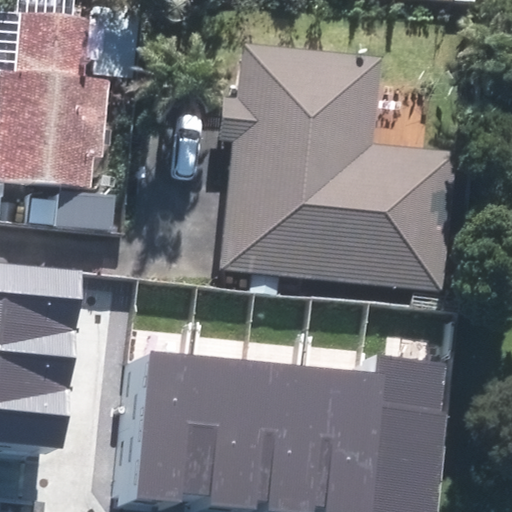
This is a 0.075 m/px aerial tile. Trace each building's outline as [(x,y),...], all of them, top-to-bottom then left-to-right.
[(134,16),(96,12),(90,79),(128,82),(134,16)] [(511,16),(483,15),(481,49),(511,50),(511,16)] [(83,24),(14,18),(8,77),(0,75),(0,186),(87,194),(90,158),(96,158),(102,84),(78,82),(83,24)] [(238,48),(216,274),(436,295),(449,157),(369,149),(378,61),(238,48)] [(81,272),(0,264),(0,323),(75,330),(81,272)] [(0,380),(70,387),(75,330),(0,323),(0,380)] [(120,495),(174,500),(188,356),(134,351),(120,495)] [(353,511),(431,511),(445,359),(369,352),(367,374),(353,511)] [(174,500),(229,505),(243,362),(188,356),(174,500)] [(229,505),(289,510),(302,368),(243,362),(229,505)] [(289,510),(307,511),(353,511),(367,374),(302,368),(289,510)] [(70,387),(0,380),(0,443),(64,449),(70,387)] [(29,511),(30,502),(0,499),(0,511),(29,511)]
